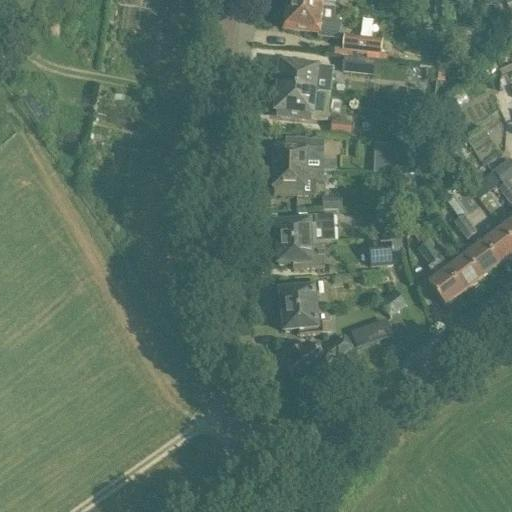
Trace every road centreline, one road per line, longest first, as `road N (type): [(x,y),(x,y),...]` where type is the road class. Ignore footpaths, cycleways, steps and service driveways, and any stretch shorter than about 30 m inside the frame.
road 1 (residential): [(246,457),(231,428),(220,228),(232,0)]
road 2 (tertiary): [(246,457),(327,451),(347,441),(511,317)]
road 3 (track): [(0,33),(55,68),(222,100)]
